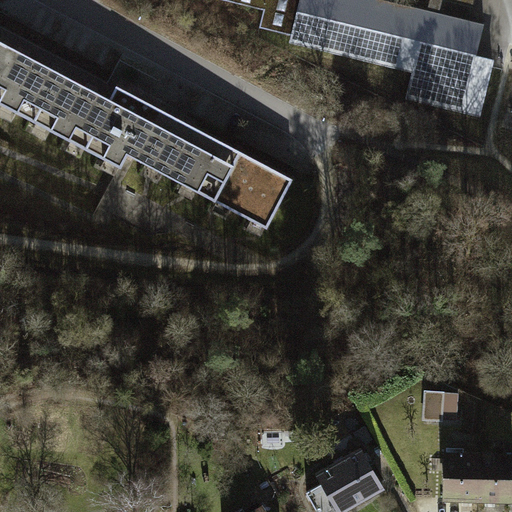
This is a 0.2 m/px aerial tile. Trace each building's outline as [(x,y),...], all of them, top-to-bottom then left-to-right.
[(257,32),(289,39),(298,0),(232,0),(263,7),(257,32)] [(381,0),(298,0),(289,39),(479,85),(493,27),(442,15),(427,11),(381,0)] [(442,15),(445,0),(429,0),(427,11),(442,15)] [(97,101),(0,59),(0,120),(101,164),(109,147),(289,225),(309,178),(102,89),(97,101)] [(462,419),(463,389),(428,389),(427,419),(462,419)] [(370,511),(403,494),(381,455),(318,490),(330,511),(348,511),(349,511),(348,511),(370,511)] [(511,458),(463,459),(463,507),(511,506),(511,458)]
